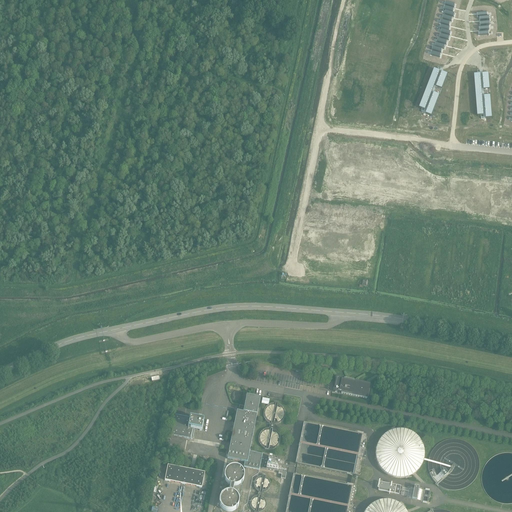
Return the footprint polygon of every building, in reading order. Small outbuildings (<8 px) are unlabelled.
[(434,69),(419,108),(425,110),(440,71),(434,69)] [(442,72),(426,114),(432,116),(448,74),(442,72)] [(480,74),(474,75),(477,116),(484,116),(480,74)] [(489,74),(482,74),(486,119),(492,118),(489,74)] [(342,380),(342,379),(336,377),(333,392),(339,393),(339,392),(341,392),(341,394),(367,399),(370,384),(344,379),(344,380),(342,380)] [(240,411),(237,411),(227,459),(245,462),(244,467),(259,470),(262,455),(249,452),(260,399),(247,396),(244,407),(241,406),(240,411)] [(286,413),(286,411),(285,409),(284,407),(283,405),(281,404),(279,403),(277,403),(276,402),(273,403),(271,403),(270,404),(268,405),(267,407),(266,408),(265,410),(265,413),(265,414),(266,417),(267,419),(268,420),(269,422),(271,422),(273,423),(275,423),(277,423),(279,423),(281,422),(283,420),(284,419),(285,417),(286,415),(286,413)] [(204,421),(175,415),(171,435),(192,439),(194,429),(202,431),(204,421)] [(281,441),(281,439),(281,437),(280,435),(279,433),(278,432),(276,430),(275,429),(273,428),(271,428),(269,428),(267,429),(265,429),(263,431),(262,432),(260,434),(260,436),(259,438),(259,440),(260,442),(260,444),(261,445),(263,447),(264,448),(266,449),(268,450),(270,450),(272,449),(274,449),(276,448),(278,446),(279,445),(280,443),(281,441)] [(423,458),(424,455),(424,452),(423,449),(422,446),(421,443),(420,441),(418,439),(417,436),(414,435),(412,433),(409,432),(407,430),(404,430),(401,429),(398,429),(395,429),(393,430),(390,431),(387,432),(385,434),(382,435),(380,437),(379,440),(377,442),(376,445),(375,448),(374,450),(374,453),(374,456),(375,459),(375,462),(376,464),(378,467),(380,469),(381,471),(384,473),(386,475),(388,476),(391,477),(394,478),(397,479),(400,479),(403,478),(405,478),(408,477),(411,476),(413,474),(415,472),(417,470),(419,468),(421,466),(422,463),(423,460),(423,458)] [(281,475),(281,477),(285,477),(288,463),(264,458),(262,468),(279,472),(278,474),(281,475)] [(205,473),(168,465),(165,481),(202,488),(205,473)] [(244,478),(244,477),(244,475),(243,473),(242,471),(241,470),(239,468),(238,468),(236,467),(234,467),(232,467),(230,468),(229,469),(227,470),(226,471),(225,473),(225,475),(224,477),(225,479),(225,480),(225,481),(226,482),(227,483),(227,484),(229,485),(231,486),(232,486),(234,486),(236,486),(238,486),(239,485),(240,485),(240,484),(241,484),(241,483),(242,482),(243,480),(244,478)] [(272,486),(272,484),(272,483),(271,481),(270,480),(269,479),(268,478),(267,477),(265,476),(264,476),(262,476),(261,477),(259,477),(258,478),(257,479),(256,481),(256,482),(255,484),(255,485),(256,487),(256,488),(257,489),(258,490),(260,491),(261,492),(263,492),(264,492),(266,492),(267,492),(268,491),(270,490),(270,488),(271,487),(272,486)] [(222,488),(221,493),(222,495),(223,495),(224,494),(225,493),(226,493),(227,493),(228,493),(229,492),(232,493),(233,493),(234,494),(235,494),(235,495),(236,495),(236,496),(237,497),(238,498),(240,497),(241,491),(242,486),(241,484),(240,484),(240,485),(239,485),(238,486),(237,486),(236,486),(235,486),(234,486),(231,486),(230,486),(229,485),(228,484),(227,484),(227,483),(226,482),(225,481),(223,482),(222,488)] [(399,495),(400,487),(378,482),(377,490),(399,495)] [(239,502),(239,501),(238,499),(238,498),(237,497),(236,496),(236,495),(234,494),(232,493),(231,493),(229,493),(227,493),(226,493),(224,494),(223,495),(222,495),(221,497),(220,499),(220,500),(219,502),(219,504),(220,506),(221,507),(222,509),(224,510),(225,511),(227,511),(229,511),(230,511),(233,511),(234,510),(236,509),(237,507),(238,506),(238,504),(239,502)] [(268,505),(268,503),(268,501),(267,500),(266,499),(265,498),(263,497),(262,496),(260,496),(259,496),(257,497),(256,497),(254,498),(253,499),(252,501),(252,503),(252,504),(252,506),(252,507),(253,509),(254,510),(255,511),(256,511),(263,511),(264,511),(266,511),(267,509),(268,508),(268,507),(268,505)] [(406,511),(405,510),(404,508),(401,506),(399,505),(397,503),(394,502),(391,501),(388,501),(385,501),(383,501),(380,501),(377,502),(374,503),(372,505),(370,506),(368,508),(366,511),(364,511),(406,511)]
